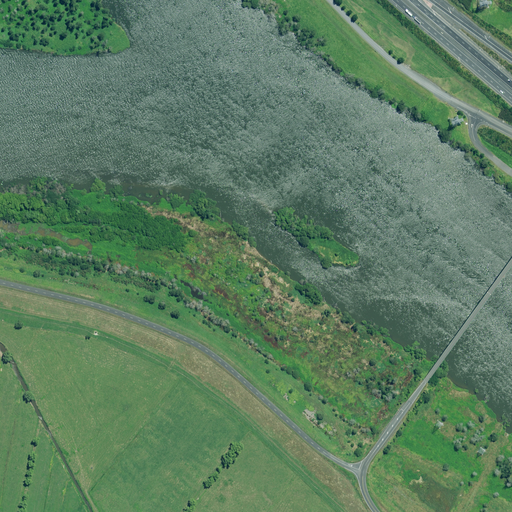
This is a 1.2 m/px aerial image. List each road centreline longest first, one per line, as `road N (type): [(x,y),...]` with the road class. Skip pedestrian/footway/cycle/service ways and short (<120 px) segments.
road 1 (unclassified): [(0,282),(92,304),(192,342),(321,450),(363,470)]
road 2 (tertiary): [(363,470),(511,258)]
road 3 (unclassified): [(331,0),(406,71),(511,132)]
road 4 (motorway): [(511,98),(396,0)]
road 5 (motorway): [(414,0),(511,83)]
